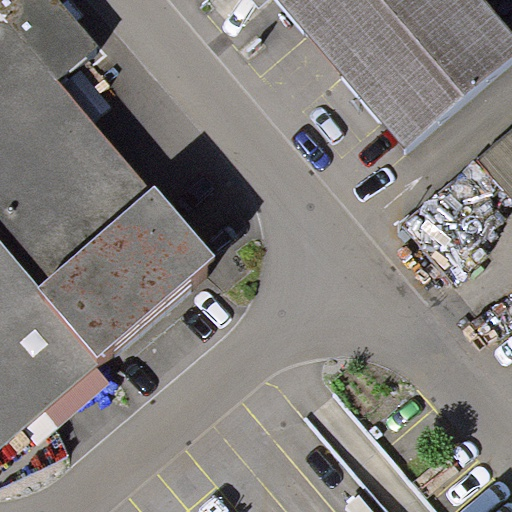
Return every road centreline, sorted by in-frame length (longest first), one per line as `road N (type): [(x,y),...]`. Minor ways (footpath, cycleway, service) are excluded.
road 1 (residential): [(65,511),(354,268)]
road 2 (residential): [(354,268),(129,0)]
road 3 (residential): [(354,268),(511,449)]
